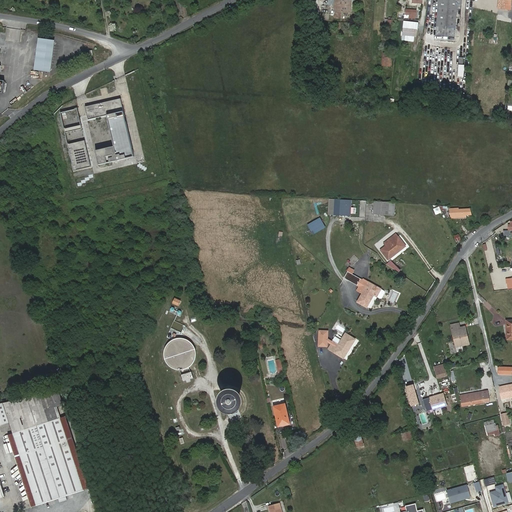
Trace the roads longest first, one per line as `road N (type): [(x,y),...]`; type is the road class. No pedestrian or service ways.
road 1 (unclassified): [(511,213),(465,248),(367,394),(217,511)]
road 2 (unclassified): [(0,135),(56,92),(133,51)]
road 3 (unclassified): [(133,51),(0,16)]
